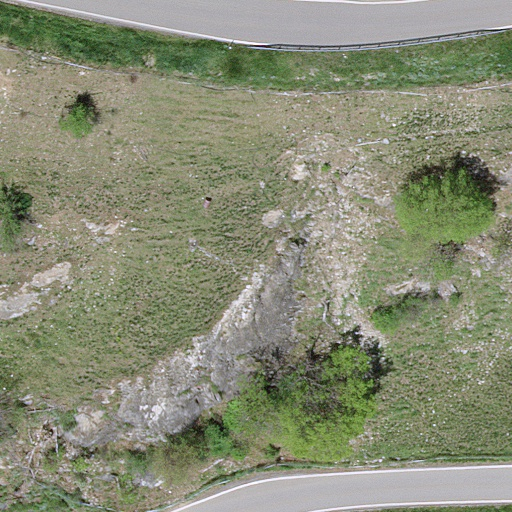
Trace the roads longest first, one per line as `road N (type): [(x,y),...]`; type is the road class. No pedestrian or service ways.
road 1 (tertiary): [(511,8),(331,24),(135,0)]
road 2 (tertiary): [(224,511),(314,493),(511,482)]
